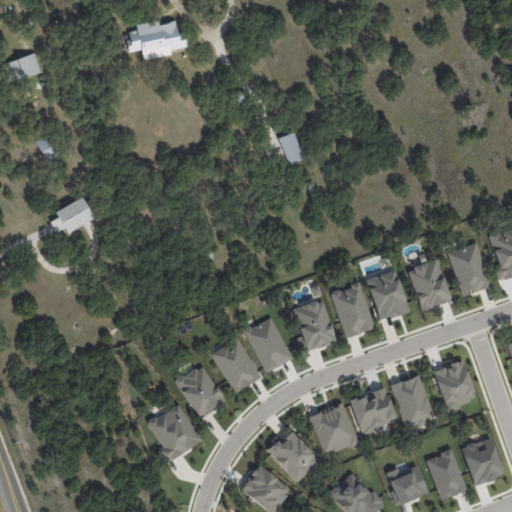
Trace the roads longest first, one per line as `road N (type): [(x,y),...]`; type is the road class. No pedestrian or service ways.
road 1 (residential): [(195,511),(222,451),(278,392),(467,321)]
road 2 (residential): [(467,321),(511,446)]
